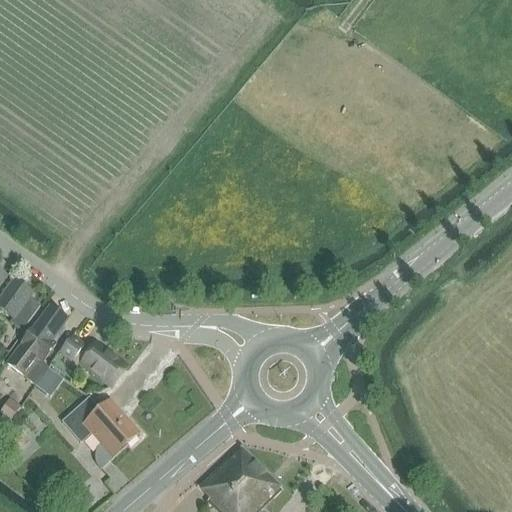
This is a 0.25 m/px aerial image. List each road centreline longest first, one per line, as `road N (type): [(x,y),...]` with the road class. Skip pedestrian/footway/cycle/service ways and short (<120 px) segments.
road 1 (tertiary): [(313,353),(511,186)]
road 2 (unclassified): [(150,327),(93,314),(0,246)]
road 3 (tertiary): [(122,511),(252,403)]
road 4 (tertiary): [(406,511),(310,407)]
road 5 (unclassified): [(269,341),(224,322),(150,327)]
